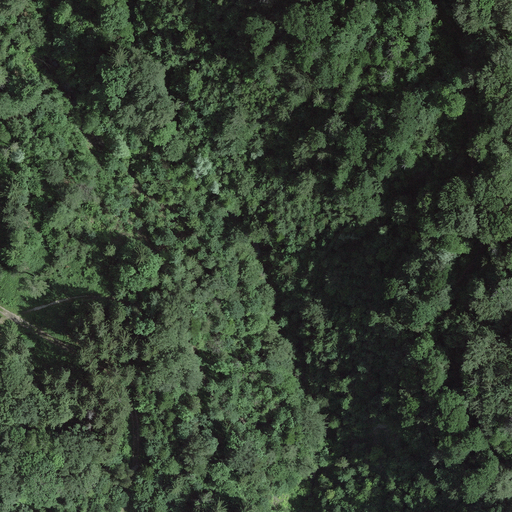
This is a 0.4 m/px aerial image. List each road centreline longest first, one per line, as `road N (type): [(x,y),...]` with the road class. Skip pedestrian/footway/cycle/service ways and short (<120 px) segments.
road 1 (track): [(511,465),(497,452),(449,347),(448,314),(482,226),(465,37),(435,0)]
road 2 (track): [(122,511),(134,464),(128,401),(114,378),(81,354),(11,317)]
